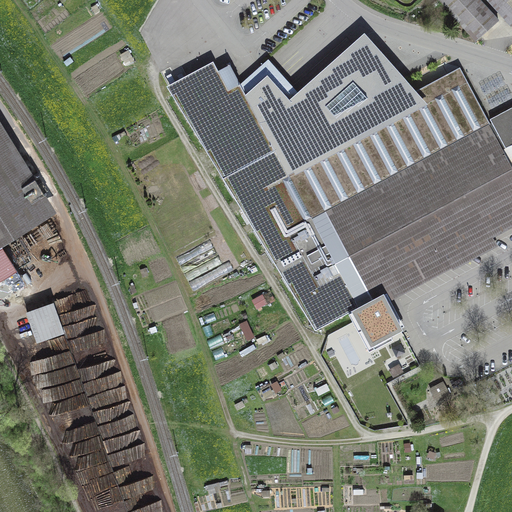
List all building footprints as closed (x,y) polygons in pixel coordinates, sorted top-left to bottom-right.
[(438,0),(476,41),(498,21),(479,0),(438,0)] [(511,0),(490,0),(511,23),(511,0)] [(172,95),(315,330),(359,307),(382,295),(511,225),(511,167),(488,123),(489,122),(460,67),(413,92),(364,37),(291,102),(267,75),(245,94),(240,85),(239,85),(228,66),(172,95)] [(175,67),(164,71),(168,80),(179,76),(175,67)] [(511,107),(490,119),(505,148),(511,144),(511,107)] [(0,152),(0,244),(41,219),(31,203),(45,194),(35,179),(21,187),(0,152)] [(221,275),(233,270),(230,262),(218,267),(221,275)] [(257,308),(268,302),(264,292),(252,297),(257,308)] [(400,328),(382,295),(359,307),(377,340),(400,328)] [(15,311),(27,344),(65,330),(53,297),(15,311)] [(112,371),(116,354),(105,356),(109,341),(74,350),(77,362),(85,364),(83,372),(89,365),(94,370),(108,373),(85,379),(87,388),(86,395),(78,397),(81,409),(56,415),(59,426),(72,423),(65,431),(67,437),(98,430),(95,417),(84,415),(82,406),(97,402),(95,396),(100,392),(93,386),(123,379),(121,373),(112,371)] [(443,382),(430,389),(437,401),(450,394),(443,382)]
